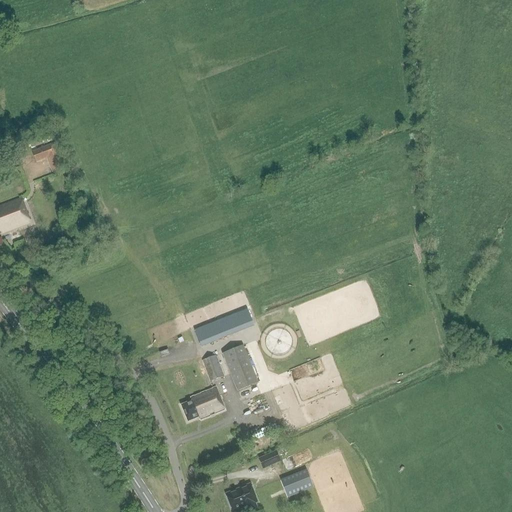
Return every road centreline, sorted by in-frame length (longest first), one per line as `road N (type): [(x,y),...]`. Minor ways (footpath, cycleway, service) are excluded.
road 1 (unclassified): [(180,511),(186,499),(143,387),(0,262)]
road 2 (secondary): [(154,511),(0,300)]
